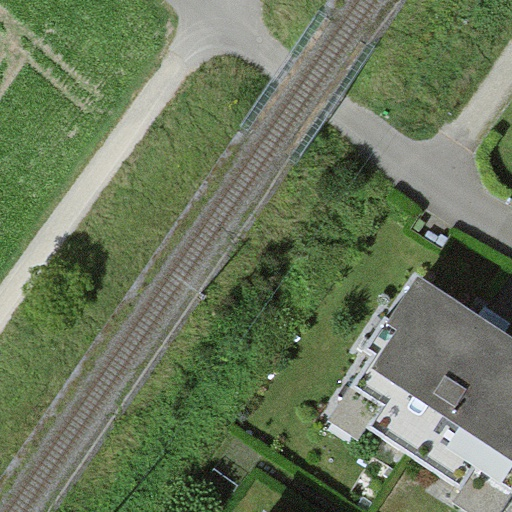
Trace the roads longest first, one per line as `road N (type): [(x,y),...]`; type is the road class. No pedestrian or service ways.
road 1 (track): [(223,16),(0,344)]
road 2 (residential): [(511,231),(420,171),(223,16)]
road 3 (track): [(511,50),(420,171)]
